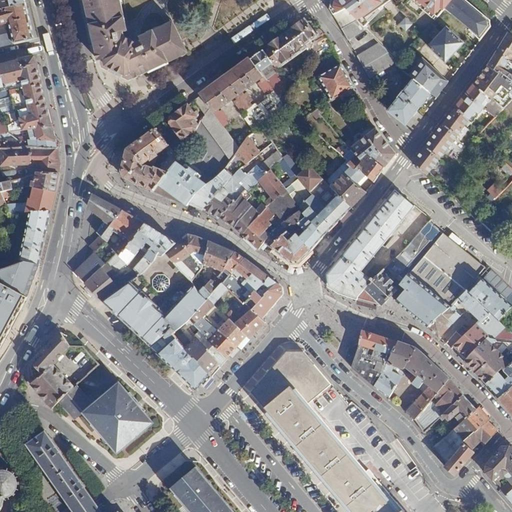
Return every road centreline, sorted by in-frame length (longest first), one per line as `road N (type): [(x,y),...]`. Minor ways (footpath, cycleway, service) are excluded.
road 1 (residential): [(465,481),(447,489),(397,421),(288,320)]
road 2 (residential): [(308,287),(227,234),(112,188),(94,163)]
road 3 (residential): [(308,287),(427,346),(511,428)]
road 4 (tertiary): [(130,119),(300,0)]
road 5 (tertiary): [(197,424),(48,292)]
road 6 (residential): [(312,0),(410,151)]
road 7 (residential): [(511,14),(410,151)]
road 8 (residential): [(410,151),(308,287)]
road 9 (residential): [(0,403),(47,415),(128,485)]
road 10 (residential): [(288,320),(197,424)]
